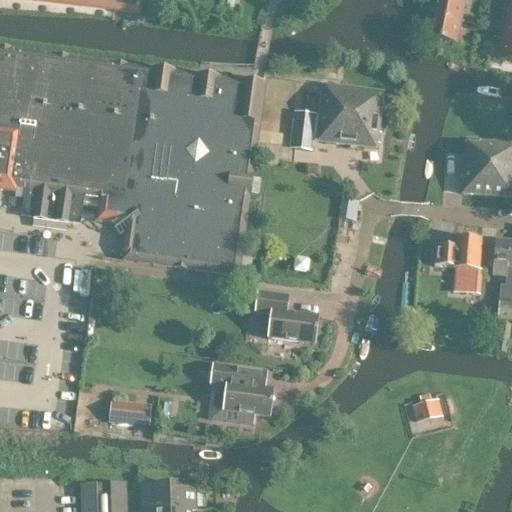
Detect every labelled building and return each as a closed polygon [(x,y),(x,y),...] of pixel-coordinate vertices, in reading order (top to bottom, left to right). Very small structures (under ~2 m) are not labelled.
[(26,0),(138,13),(139,0),(26,0)] [(464,5),(441,0),(432,0),(429,17),(460,24),(464,5)] [(460,24),(429,17),(425,37),(456,44),(460,24)] [(511,22),(506,21),(502,40),(511,41),(511,22)] [(511,41),(502,40),(498,59),(511,62),(511,41)] [(266,85),(262,85),(0,48),(0,190),(2,191),(15,193),(16,189),(26,190),(23,211),(29,219),(72,225),(80,219),(82,198),(131,205),(130,209),(141,222),(133,228),(127,233),(125,250),(123,262),(239,278),(266,85)] [(316,143),(376,150),(377,145),(379,145),(380,134),(378,134),(383,93),(322,86),(316,143)] [(293,112),(289,149),(310,151),(314,115),(293,112)] [(465,145),(464,155),(461,195),(511,198),(511,145),(479,143),(478,146),(465,145)] [(436,246),(434,267),(453,268),(453,270),(467,271),(465,295),(479,296),(481,272),(478,271),(481,240),(455,238),(454,248),(436,246)] [(492,277),(506,278),(505,287),(500,287),(498,321),(511,322),(511,242),(495,241),(493,267),(492,277)] [(315,346),(318,318),(287,314),(289,298),(257,294),(254,314),(270,316),(267,340),(315,346)] [(506,354),(511,325),(502,324),(497,352),(506,354)] [(212,366),(209,386),(214,387),(226,388),(222,412),(255,416),(270,418),(273,390),(265,389),(257,388),(259,372),(212,366)] [(413,408),(417,424),(443,418),(439,402),(413,408)] [(111,403),(109,423),(149,427),(150,406),(111,403)] [(176,491),(176,485),(142,487),(142,511),(190,511),(196,511),(195,490),(176,491)] [(124,511),(124,486),(82,487),(83,511),(124,511)]
